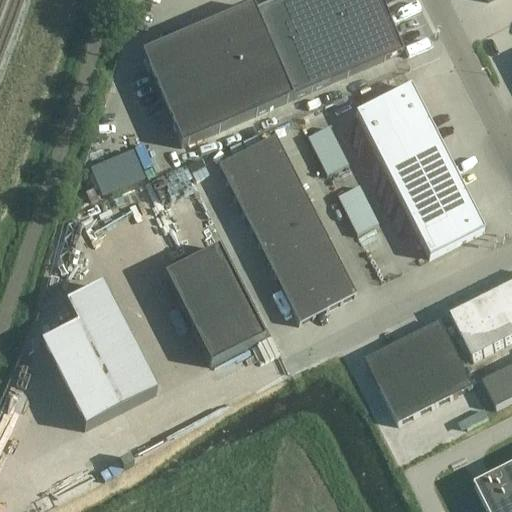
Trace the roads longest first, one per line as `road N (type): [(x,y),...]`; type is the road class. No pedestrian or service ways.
road 1 (unclassified): [(0,330),(109,0)]
road 2 (unclassified): [(319,349),(511,253)]
road 3 (unknown): [(384,317),(297,142)]
road 4 (unclassified): [(434,0),(511,150)]
road 5 (unknown): [(437,511),(431,493),(440,464),(511,428)]
